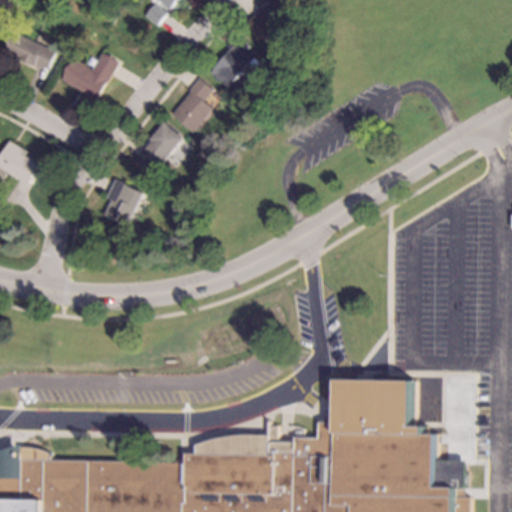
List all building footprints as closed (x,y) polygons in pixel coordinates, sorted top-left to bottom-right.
[(178,0),(171,9),(159,0),(178,0)] [(300,0),(306,7),(264,40),(248,20),(272,0),(300,0)] [(168,13),(158,25),(145,15),(155,3),(168,13)] [(57,51),(49,69),(38,64),(37,66),(5,52),(14,31),(57,51)] [(252,45),(250,46),(259,54),(239,78),(242,82),(237,88),(233,85),(232,87),(213,71),(233,48),(230,44),(239,34),(252,45)] [(120,63),(107,84),(106,83),(96,100),(63,79),(67,67),(76,58),(93,69),(103,53),(120,63)] [(216,89),(211,96),(216,100),(212,104),(217,108),(197,132),(175,114),(193,92),(192,90),(202,77),(216,89)] [(186,138),(157,174),(139,159),(154,140),(152,139),(166,121),(186,138)] [(29,151),(27,155),(43,164),(31,184),(0,166),(0,159),(11,141),(29,151)] [(129,184),(128,185),(146,193),(132,225),(107,214),(114,199),(110,197),(118,179),(129,184)] [(417,426),(429,426),(429,433),(441,434),(440,486),(459,487),(459,497),(474,497),(473,511),(0,511),(0,450),(23,445),(30,445),(37,446),(49,451),(49,459),(188,462),(188,453),(198,453),(198,443),(212,439),(226,435),(241,434),(272,434),(272,440),(298,441),(298,437),(322,437),(322,422),(339,422),(339,379),(418,380),(417,426)]
